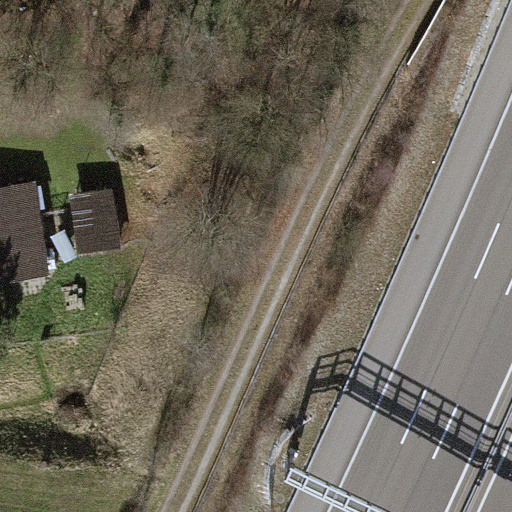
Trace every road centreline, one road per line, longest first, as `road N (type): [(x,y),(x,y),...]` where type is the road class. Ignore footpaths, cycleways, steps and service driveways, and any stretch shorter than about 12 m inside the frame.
road 1 (track): [(174,511),(300,223),(418,0)]
road 2 (motorway): [(511,235),(388,511)]
